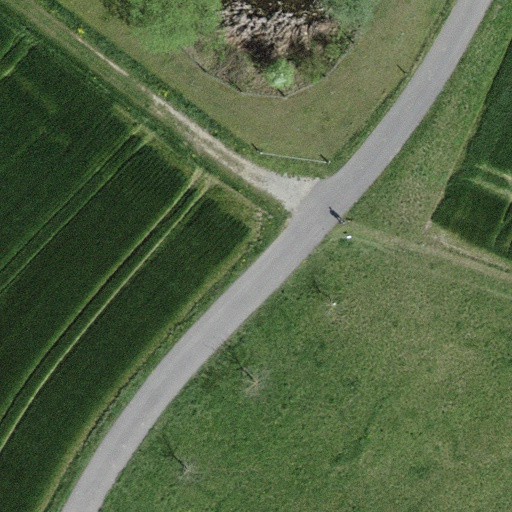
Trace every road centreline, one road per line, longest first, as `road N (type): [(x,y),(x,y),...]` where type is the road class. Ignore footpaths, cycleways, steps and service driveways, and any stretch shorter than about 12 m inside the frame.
road 1 (unclassified): [(474,0),(340,202),(198,348),(113,449),(79,511)]
road 2 (track): [(326,216),(34,0)]
